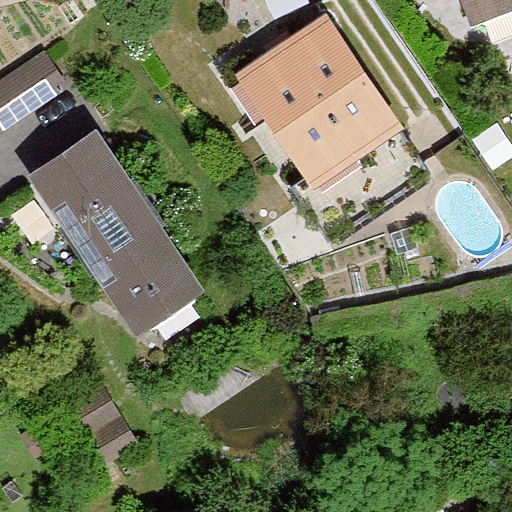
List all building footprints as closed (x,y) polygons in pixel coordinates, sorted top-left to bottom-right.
[(511,0),(461,0),(468,20),(511,3),(511,0)] [(330,236),(428,170),(322,13),(237,69),(308,174),(294,183),(330,236)] [(41,52),(0,79),(0,125),(2,128),(64,86),(41,52)] [(94,129),(29,174),(135,329),(200,284),(94,129)] [(68,400),(102,461),(136,443),(102,382),(68,400)]
